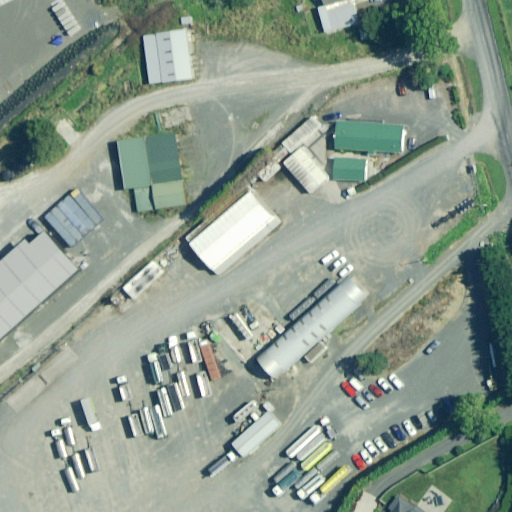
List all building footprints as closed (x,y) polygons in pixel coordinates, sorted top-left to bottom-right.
[(183,78),(177,30),(135,35),(141,84),(183,78)] [(188,124),(185,109),(158,115),(162,130),(188,124)] [(323,127),(315,118),(286,144),(293,153),(323,127)] [(394,125),(329,119),(327,144),(392,150),(394,125)] [(229,126),(218,127),(222,156),(232,155),(229,126)] [(155,136),(111,141),(116,189),(161,184),(155,136)] [(218,144),(209,145),(211,161),(220,160),(218,144)] [(208,151),(198,151),(200,171),(210,170),(208,151)] [(361,158),(327,155),(325,178),(359,181),(361,158)] [(183,166),(166,167),(167,181),(184,180),(183,166)] [(282,224),(255,192),(180,255),(202,281),(216,270),(220,275),(282,224)] [(352,306),(333,285),(258,357),(278,377),(352,306)] [(273,333),(245,298),(207,329),(235,364),(273,333)] [(283,425),(272,413),(235,445),(247,458),(283,425)] [(422,511),(402,496),(389,511),(422,511)]
